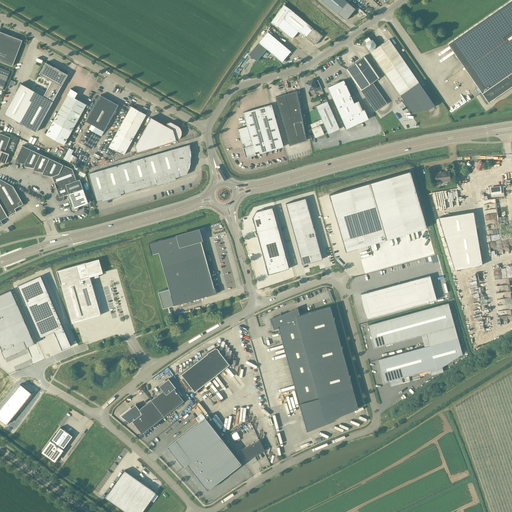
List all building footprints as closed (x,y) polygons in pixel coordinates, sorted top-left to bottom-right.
[(322,0),(322,1),(345,20),(355,9),(344,0),(322,0)] [(487,101),(488,103),(511,86),(511,0),(448,44),(484,97),(486,101),(487,101)] [(298,32),(315,45),(322,36),(290,9),(284,5),(271,23),(292,39),(298,32)] [(0,31),(0,61),(12,66),(22,40),(0,31)] [(266,49),(282,62),(291,51),(268,32),(259,43),(249,54),(257,61),(266,49)] [(373,49),(374,50),(375,49),(374,48),(375,47),(376,44),(373,40),(370,40),(366,43),(366,45),(368,49),(371,50),(373,49)] [(375,49),(374,50),(371,52),(412,112),(428,110),(434,106),(389,40),(375,49)] [(375,81),(379,78),(364,56),(365,56),(360,59),(349,67),(345,69),(346,69),(361,91),(375,111),(379,109),(382,107),(368,86),(375,81)] [(4,114),(36,132),(53,101),(61,86),(68,75),(59,70),(60,70),(54,67),(46,63),(39,74),(52,81),(43,96),(21,84),(4,114)] [(0,89),(2,91),(10,72),(0,67),(0,89)] [(313,89),(315,93),(322,90),(318,80),(314,82),(313,80),(309,82),(308,81),(307,82),(306,83),(305,83),(305,84),(304,84),(306,88),(307,88),(309,91),(313,89)] [(354,103),(344,80),(340,82),(339,80),(331,84),(332,86),(328,87),(346,129),(368,119),(364,110),(362,110),(358,101),(354,103)] [(49,128),(46,134),(64,145),(68,138),(71,132),(86,105),(77,99),(75,98),(76,95),(78,93),(74,91),(70,89),(71,89),(68,95),(68,94),(53,122),(49,128)] [(297,91),(276,97),(289,145),(306,140),(297,91)] [(85,121),(104,131),(118,105),(100,95),(85,121)] [(322,120),(327,132),(328,134),(340,129),(327,101),(316,106),(322,120)] [(283,147),(271,104),(243,113),(247,126),(238,129),(242,144),(244,143),(246,148),(245,149),(245,150),(245,151),(245,152),(245,153),(245,154),(246,154),(247,155),(248,155),(248,156),(249,156),(250,155),(251,155),(252,155),(253,154),(253,153),(254,153),(259,151),(260,153),(283,147)] [(117,153),(121,156),(122,153),(124,154),(131,141),(146,115),(131,107),(116,133),(109,146),(118,151),(117,153)] [(135,146),(136,152),(176,141),(176,140),(178,139),(180,137),(181,133),(180,130),(178,127),(168,121),(167,121),(166,122),(166,123),(167,124),(166,126),(161,123),(151,117),(135,146)] [(311,129),(315,138),(324,134),(324,133),(327,132),(322,120),(319,122),(318,121),(310,125),(312,128),(311,129)] [(0,151),(0,150),(4,152),(10,138),(0,133),(0,151)] [(190,144),(89,174),(96,201),(101,199),(101,201),(121,196),(121,194),(125,192),(125,193),(152,185),(151,185),(156,183),(156,185),(176,180),(175,178),(187,175),(189,168),(190,166),(191,164),(190,164),(191,162),(191,156),(191,155),(192,155),(191,153),(190,148),(190,144)] [(25,164),(31,150),(22,146),(16,159),(15,162),(25,164)] [(73,154),(75,150),(70,147),(64,158),(71,162),(73,157),(74,158),(75,155),(73,154)] [(0,150),(0,151),(0,161),(5,164),(9,154),(4,152),(0,150)] [(34,168),(40,154),(31,150),(25,164),(24,166),(34,168)] [(43,172),(49,158),(40,154),(34,168),(33,171),(43,172)] [(58,174),(63,165),(49,158),(43,172),(42,175),(52,177),(58,174)] [(65,185),(76,181),(72,169),(63,165),(58,174),(52,177),(58,194),(57,194),(55,197),(56,200),(59,202),(62,201),(64,198),(63,196),(69,194),(65,185)] [(79,167),(76,174),(84,176),(86,169),(79,167)] [(410,171),(329,195),(346,251),(368,245),(427,227),(410,171)] [(436,182),(437,184),(440,184),(441,182),(441,181),(450,180),(449,172),(435,174),(436,182)] [(0,203),(8,217),(8,216),(16,212),(15,209),(23,204),(13,186),(0,179),(0,203)] [(71,211),(74,212),(77,211),(78,208),(78,207),(82,205),(88,203),(79,180),(76,181),(65,185),(69,194),(70,196),(70,199),(69,199),(71,205),(69,208),(71,211)] [(305,198),(286,203),(303,265),(322,259),(305,198)] [(253,217),(252,218),(256,232),(257,237),(268,274),(289,269),(277,226),(272,207),(256,212),(255,213),(256,213),(254,217),(253,217)] [(473,211),(438,217),(454,269),(482,265),(473,211)] [(152,254),(148,255),(163,308),(173,305),(195,299),(217,293),(216,290),(215,288),(214,288),(209,270),(201,240),(202,240),(200,235),(199,230),(188,233),(178,236),(178,235),(163,239),(148,243),(150,249),(152,254)] [(57,270),(57,271),(61,285),(66,304),(72,323),(86,319),(101,315),(95,295),(90,276),(94,275),(95,278),(95,277),(99,276),(99,277),(98,274),(102,272),(103,273),(99,258),(98,259),(86,263),(86,262),(85,262),(71,266),(57,270)] [(430,275),(360,294),(367,319),(437,300),(430,275)] [(18,285),(17,286),(18,287),(40,338),(54,331),(62,350),(71,346),(41,277),(41,276),(39,276),(38,277),(36,278),(35,278),(34,279),(32,279),(31,280),(27,282),(26,282),(24,283),(23,283),(22,284),(20,285),(18,285)] [(0,345),(2,350),(1,351),(5,358),(27,348),(27,347),(35,343),(32,337),(11,290),(0,294),(0,345)] [(458,338),(448,303),(368,325),(374,348),(426,334),(429,345),(458,338)] [(278,328),(307,431),(335,420),(335,417),(358,408),(350,379),(350,374),(349,374),(342,350),(342,345),(341,345),(334,321),(334,316),(333,316),(330,306),(300,315),(298,308),(281,314),(278,315),(278,316),(271,319),(274,329),(278,328)] [(442,367),(462,354),(458,338),(429,345),(378,360),(384,383),(442,367)] [(208,353),(181,374),(195,391),(229,364),(219,351),(220,351),(217,348),(216,348),(215,348),(207,353),(208,353)] [(151,400),(164,416),(184,401),(174,388),(175,388),(176,387),(169,378),(159,386),(163,391),(151,400)] [(20,384),(0,408),(0,419),(6,425),(32,393),(20,384)] [(128,410),(121,416),(126,419),(130,423),(131,422),(132,421),(137,427),(142,433),(147,430),(153,438),(170,424),(164,416),(151,400),(139,409),(137,407),(136,404),(128,410)] [(241,463),(205,417),(167,446),(183,467),(187,464),(208,490),(216,483),(216,482),(217,482),(241,463)] [(172,425),(176,430),(183,425),(179,420),(172,425)] [(68,443),(70,439),(73,436),(71,435),(69,433),(67,431),(64,430),(62,428),(60,427),(58,430),(55,434),(55,433),(48,443),(42,452),(41,452),(48,457),(55,462),(57,459),(59,456),(61,454),(61,453),(65,448),(68,443)] [(232,435),(243,429),(242,427),(231,433),(232,435)] [(241,449),(247,460),(265,451),(259,440),(241,449)] [(125,470),(105,498),(124,511),(177,511),(180,509),(156,492),(125,470)]
